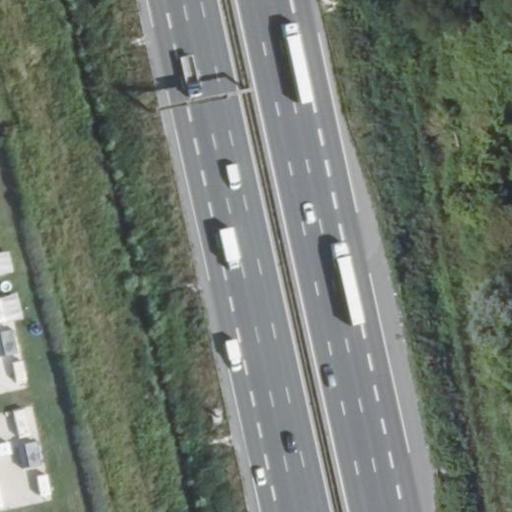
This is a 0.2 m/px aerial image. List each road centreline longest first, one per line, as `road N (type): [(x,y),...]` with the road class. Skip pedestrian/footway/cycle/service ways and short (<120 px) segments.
road 1 (motorway): [(183,0),(299,511)]
road 2 (motorway): [(379,511),(271,0)]
